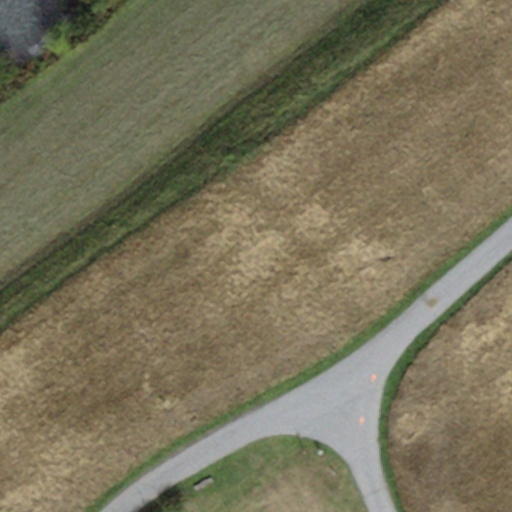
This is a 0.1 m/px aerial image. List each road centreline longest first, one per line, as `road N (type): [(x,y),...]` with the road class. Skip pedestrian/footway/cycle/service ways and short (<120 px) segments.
road 1 (track): [(114,511),(201,452),(342,382)]
road 2 (track): [(342,382),(511,231)]
road 3 (track): [(386,511),(342,382)]
